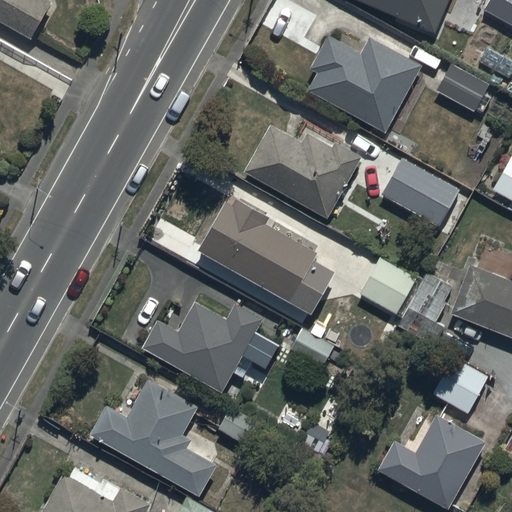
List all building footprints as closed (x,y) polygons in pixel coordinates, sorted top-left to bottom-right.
[(0,0),(0,18),(32,36),(52,0),(0,0)] [(367,0),(438,29),(449,0),(367,0)] [(511,0),(488,0),(484,7),(511,23),(511,0)] [(308,90),(387,130),(422,59),(371,33),(363,48),(329,30),(312,66),(318,69),(308,90)] [(454,59),(437,88),(474,109),(491,80),(454,59)] [(303,137),(271,119),(244,167),(328,215),(363,153),(336,138),(334,142),(308,127),(303,137)] [(511,153),(490,191),(511,203),(511,153)] [(473,193),(403,154),(382,192),(452,231),(473,193)] [(226,196),(199,246),(233,265),(231,269),(243,276),(246,271),(312,308),(336,266),(315,254),(318,247),(268,219),(272,213),(237,194),(234,200),(226,196)] [(419,272),(380,253),(360,291),(399,311),(419,272)] [(511,274),(472,259),(452,307),(511,331),(511,274)] [(456,284),(427,268),(395,327),(433,347),(446,323),(437,319),(456,284)] [(255,328),(263,314),(236,299),(228,313),(195,295),(178,325),(159,314),(141,345),(224,392),(245,354),(269,367),(282,343),(255,328)] [(335,342),(301,324),(289,347),(323,365),(335,342)] [(469,412),(491,372),(452,352),(431,392),(469,412)] [(108,400),(91,430),(202,491),(219,460),(189,443),(193,434),(183,428),(199,400),(150,373),(128,411),(108,400)] [(233,401),(219,424),(256,445),(269,421),(233,401)] [(449,507),(487,437),(436,409),(432,417),(422,411),(410,432),(421,438),(416,446),(394,434),(377,467),(449,507)] [(511,427),(502,444),(511,449),(511,427)] [(104,479),(75,462),(70,471),(65,468),(38,511),(148,511),(155,501),(122,482),(120,484),(106,476),(104,479)] [(225,511),(186,493),(177,511),(225,511)]
